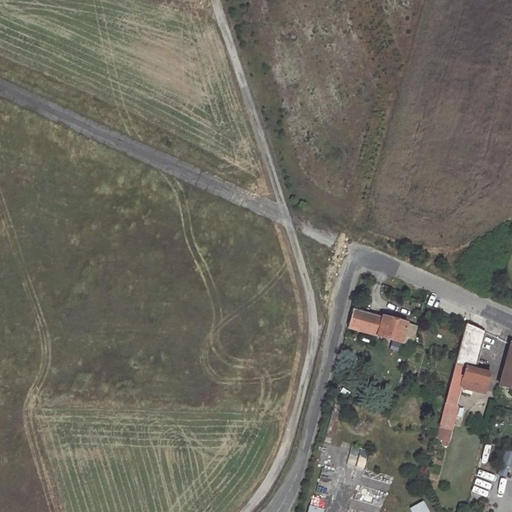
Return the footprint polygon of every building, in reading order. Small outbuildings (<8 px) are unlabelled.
[(412,344),(417,326),(353,309),(348,328),(412,344)] [(468,323),(444,414),(439,429),(437,439),(449,442),(451,432),(452,432),(460,407),(457,406),(462,388),(470,391),(471,387),(485,391),(490,374),(474,368),(484,331),(468,323)] [(500,386),(511,388),(511,358),(507,357),(500,386)] [(506,477),(511,459),(511,451),(505,450),(497,474),(506,477)] [(487,503),(480,501),(477,509),(484,511),(487,503)]
